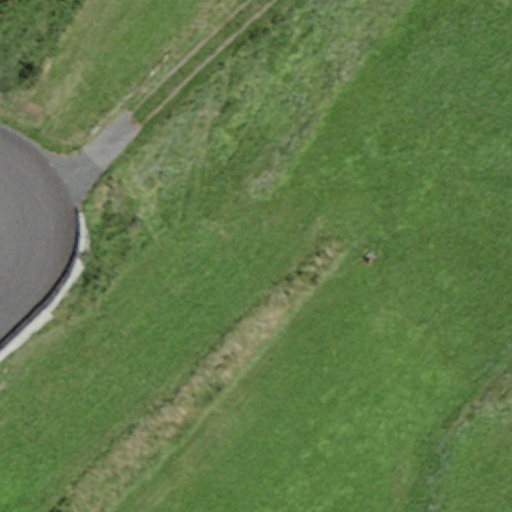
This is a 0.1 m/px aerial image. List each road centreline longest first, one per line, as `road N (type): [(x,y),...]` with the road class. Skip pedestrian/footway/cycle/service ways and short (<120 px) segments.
road 1 (track): [(30,199),(89,176),(275,0)]
road 2 (unclassified): [(0,296),(31,219),(30,199),(0,162)]
